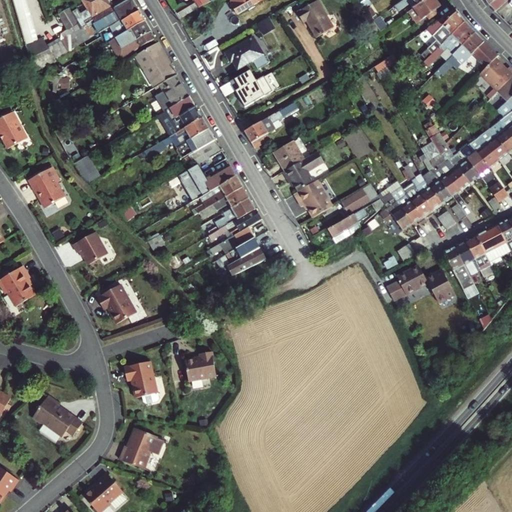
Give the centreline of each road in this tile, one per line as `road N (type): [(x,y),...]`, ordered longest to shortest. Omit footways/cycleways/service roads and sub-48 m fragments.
road 1 (residential): [(152,0),(305,264)]
road 2 (trunk): [(511,361),(373,511)]
road 3 (residential): [(97,355),(0,180)]
road 4 (residential): [(27,511),(100,446),(107,419),(97,355)]
road 5 (trunk): [(393,511),(511,378)]
